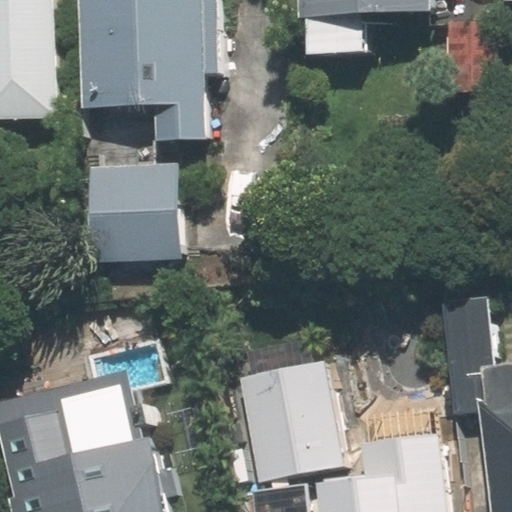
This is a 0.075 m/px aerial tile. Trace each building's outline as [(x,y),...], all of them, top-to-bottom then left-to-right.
[(0,0),(0,114),(65,112),(60,0),(0,0)] [(91,0),(95,101),(166,97),(166,134),(215,132),(212,67),(229,66),(226,0),(91,0)] [(372,48),(371,10),(442,8),(441,0),(306,0),(307,13),(315,13),(316,50),(372,48)] [(506,15),(454,17),(456,85),(508,83),(506,15)] [(185,160),(95,163),(100,258),(188,255),(185,160)] [(511,511),(511,357),(507,358),(500,291),(456,297),(468,406),(494,404),(505,511),(511,511)] [(349,447),(333,362),(246,379),(264,481),(267,511),(442,511),(434,438),(349,447)] [(179,447),(191,511),(238,511),(218,402),(175,410),(183,445),(179,447)] [(90,478),(73,408),(7,423),(24,493),(18,494),(22,511),(178,511),(166,460),(90,478)]
